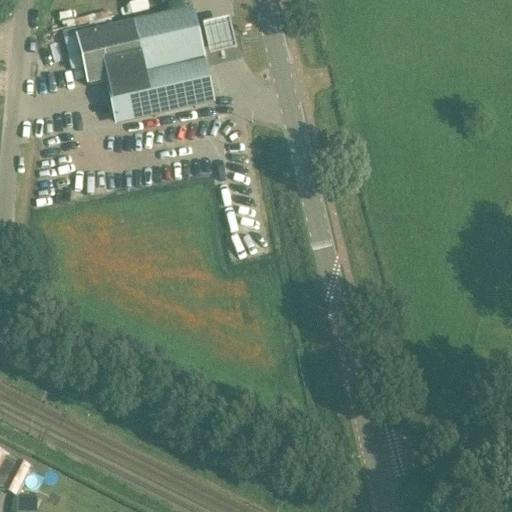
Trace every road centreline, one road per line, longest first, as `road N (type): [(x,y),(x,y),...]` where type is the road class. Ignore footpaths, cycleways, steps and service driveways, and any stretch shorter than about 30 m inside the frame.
road 1 (tertiary): [(373,460),(262,0)]
road 2 (unclassified): [(25,0),(0,236)]
road 3 (tertiary): [(511,438),(479,435),(373,460)]
